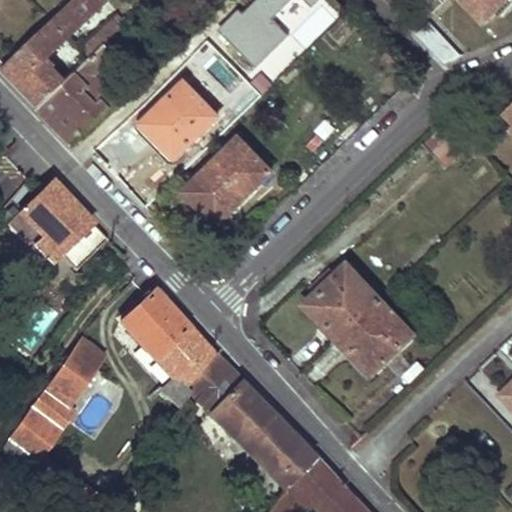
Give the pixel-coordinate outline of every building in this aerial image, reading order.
[(53,0),(38,0),(0,36),(0,63),(4,67),(63,10),(53,0)] [(65,80),(60,74),(54,79),(40,65),(107,0),(73,0),(63,10),(4,67),(0,71),(21,92),(37,108),(65,80)] [(463,0),(484,22),(496,10),(507,0),(463,0)] [(511,5),(511,0),(507,0),(496,10),(502,16),(511,5)] [(83,48),(90,57),(104,43),(126,22),(122,18),(120,20),(117,17),(83,48)] [(414,32),(441,69),(457,57),(430,20),(414,32)] [(65,80),(37,108),(56,128),(73,145),(117,102),(94,78),(117,56),(104,43),(90,57),(65,80)] [(246,88),(257,99),(271,86),(260,75),(246,88)] [(171,141),(182,152),(218,118),(184,83),(142,125),(163,147),(171,141)] [(423,145),(446,168),(473,142),(450,118),(423,145)] [(272,173),(238,139),(184,191),(201,209),(213,198),(230,215),(272,173)] [(163,147),(175,159),(182,152),(171,141),(163,147)] [(107,239),(53,181),(9,224),(11,226),(9,228),(23,241),(25,240),(27,242),(29,239),(51,262),(59,254),(74,239),(89,256),(107,239)] [(230,215),(213,198),(201,209),(218,226),(230,215)] [(75,270),(89,256),(74,239),(59,254),(75,270)] [(327,327),(339,339),(380,300),(367,287),(371,283),(360,272),(356,275),(347,265),(335,277),(330,272),(312,289),(317,294),(304,306),(326,328),(327,327)] [(399,274),(403,278),(413,269),(409,265),(399,274)] [(413,269),(403,278),(407,282),(417,274),(413,269)] [(161,297),(154,290),(138,304),(134,300),(127,307),(130,311),(120,321),(173,379),(161,391),(178,408),(179,406),(187,395),(190,391),(185,387),(212,353),(161,297)] [(414,336),(380,300),(339,339),(351,352),(349,354),(371,376),(414,336)] [(103,356),(79,339),(6,440),(36,461),(41,456),(72,411),(66,407),(103,356)] [(255,398),(212,353),(185,387),(190,391),(187,395),(191,398),(285,489),(314,458),(255,398)] [(511,380),(497,394),(511,409),(511,380)] [(191,398),(187,395),(179,406),(183,409),(191,398)] [(79,484),(41,456),(36,461),(6,440),(2,447),(6,469),(12,474),(61,509),(79,484)] [(364,511),(314,458),(285,489),(268,511),(300,511),(302,509),(304,511),(310,510),(313,507),(317,511),(364,511)] [(99,511),(107,501),(80,482),(79,484),(61,509),(66,511),(99,511)]
